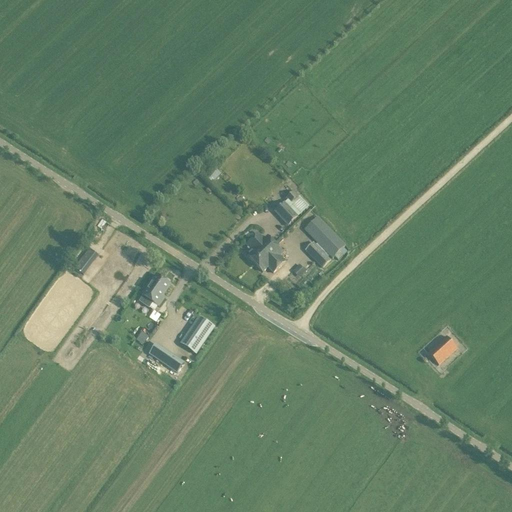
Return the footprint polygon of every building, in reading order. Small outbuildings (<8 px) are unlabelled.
[(300,215),(308,207),(293,191),(285,199),(300,215)] [(288,226),(297,217),(284,203),(275,212),(288,226)] [(304,221),(308,225),(316,218),(312,213),(304,221)] [(317,218),(304,230),(332,259),(334,257),(337,260),(347,252),(343,248),(345,247),(317,218)] [(264,240),(259,234),(256,237),(255,235),(251,240),(252,241),(247,246),(252,252),(247,256),(255,265),(275,245),(267,237),(264,240)] [(322,268),(330,261),(313,244),(306,251),(322,268)] [(273,274),(285,262),(280,257),(283,253),(275,245),(255,265),(263,273),(268,268),(273,274)] [(85,254),(94,261),(98,256),(89,249),(85,254)] [(299,278),(305,272),(299,265),(293,272),(299,278)] [(170,286),(156,276),(143,296),(158,307),(164,299),(162,297),(170,286)] [(154,311),(150,318),(158,323),(162,316),(154,311)] [(214,328),(199,318),(181,345),(196,355),(214,328)] [(457,349),(446,338),(438,345),(433,341),(426,348),(430,352),(428,354),(439,366),(457,349)] [(173,356),(166,366),(177,374),(184,364),(173,356)]
